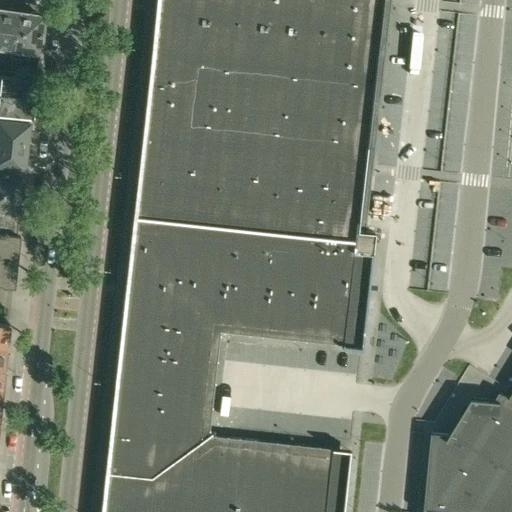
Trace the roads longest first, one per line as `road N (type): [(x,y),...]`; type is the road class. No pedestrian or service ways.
road 1 (primary): [(69,511),(122,0)]
road 2 (unclassified): [(443,340),(463,289),(492,0)]
road 3 (primary): [(81,0),(48,305)]
road 4 (primary): [(48,305),(27,511)]
road 5 (unclassified): [(391,511),(409,405),(443,340)]
